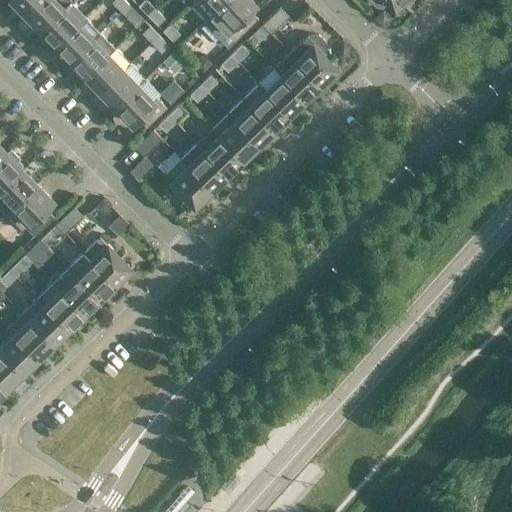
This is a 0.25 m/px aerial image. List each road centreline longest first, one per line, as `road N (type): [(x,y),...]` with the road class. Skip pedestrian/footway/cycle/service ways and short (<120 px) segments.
road 1 (secondary): [(90,511),(154,420),(456,123)]
road 2 (residential): [(389,62),(190,257)]
road 3 (residential): [(190,257),(0,65)]
road 4 (residential): [(190,257),(24,417)]
